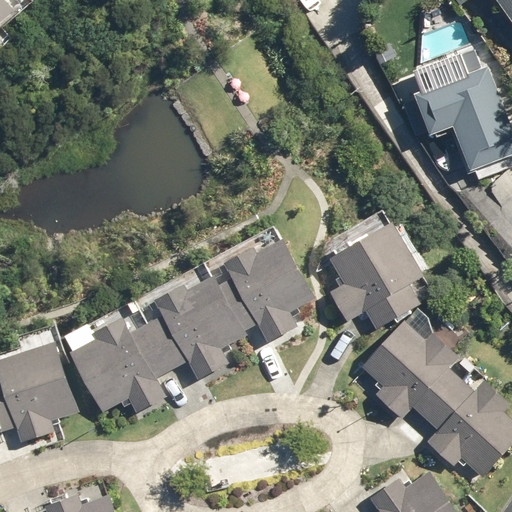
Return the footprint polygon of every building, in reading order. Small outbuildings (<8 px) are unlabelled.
[(0,0),(0,38),(8,31),(5,27),(24,11),(14,0),(0,0)] [(462,127),(479,171),(511,157),(511,109),(495,67),(425,95),(440,135),(462,127)] [(371,309),(382,329),(425,304),(418,291),(438,280),(404,222),(339,260),(353,285),(337,294),(352,320),(371,309)] [(294,232),(288,235),(265,247),(262,241),(231,258),(238,273),(226,280),(249,326),(262,320),(272,339),(303,323),(295,306),(324,293),(314,259),(310,254),(294,232)] [(249,326),(226,280),(221,270),(192,285),(191,281),(162,296),(169,311),(152,319),(177,365),(193,356),(204,376),(233,361),(224,344),(252,331),(249,326)] [(136,327),(129,313),(100,329),(102,334),(75,348),(105,407),(132,394),(140,407),(170,392),(161,374),(177,365),(152,319),(136,327)] [(433,424),(469,384),(453,370),(463,359),(437,335),(430,342),(408,323),(366,370),(387,389),(380,397),(406,421),(417,410),(433,424)] [(0,369),(3,378),(0,378),(0,413),(7,433),(21,428),(27,444),(60,432),(57,423),(85,413),(59,343),(0,364),(0,369)] [(479,393),(469,384),(433,424),(442,433),(432,444),(457,468),(465,460),(487,480),(511,451),(511,418),(507,414),(511,408),(511,405),(488,384),(479,393)] [(385,511),(462,511),(435,472),(412,488),(405,479),(376,499),(385,511)] [(119,511),(114,496),(88,507),(83,494),(50,508),(51,511),(119,511)]
